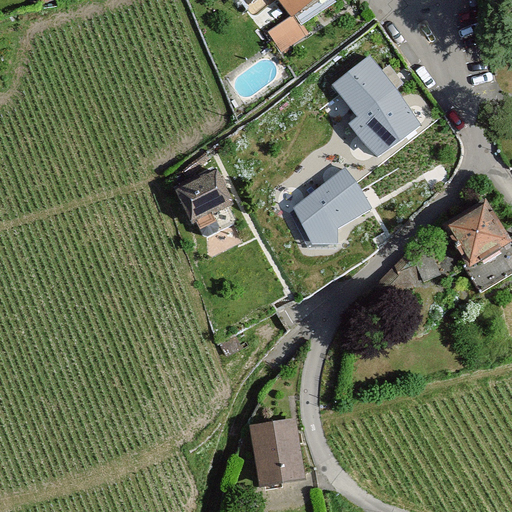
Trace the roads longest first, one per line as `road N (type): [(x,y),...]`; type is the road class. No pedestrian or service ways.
road 1 (track): [(332,311),(259,382),(224,451),(209,511)]
road 2 (unclassified): [(386,511),(352,491),(314,426),(311,388),(332,311)]
road 3 (residential): [(332,311),(456,198),(481,149)]
road 4 (residential): [(481,149),(403,15)]
